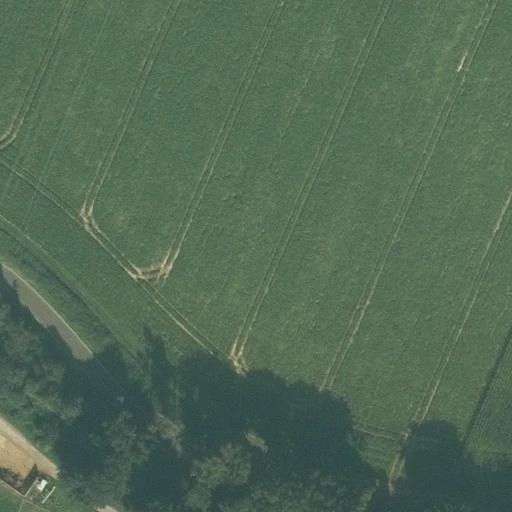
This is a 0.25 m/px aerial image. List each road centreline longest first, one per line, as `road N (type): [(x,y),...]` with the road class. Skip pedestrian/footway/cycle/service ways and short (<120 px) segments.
road 1 (track): [(511,506),(370,498),(304,477),(202,421),(0,229)]
road 2 (tertiary): [(287,511),(182,447),(0,280)]
road 3 (track): [(105,511),(0,423)]
